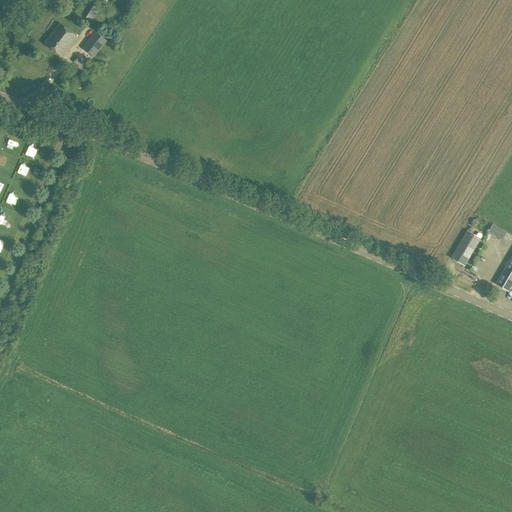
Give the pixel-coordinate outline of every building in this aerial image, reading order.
[(62,57),(78,37),(60,24),(44,43),(62,57)] [(106,41),(95,32),(82,49),(94,57),(106,41)] [(36,159),(40,148),(34,146),(30,157),(36,159)] [(2,213),(0,216),(0,225),(7,229),(12,218),(2,213)] [(481,239),(467,230),(451,258),(464,266),(481,239)] [(511,256),(511,257),(495,284),(497,285),(507,291),(511,281),(511,256)]
